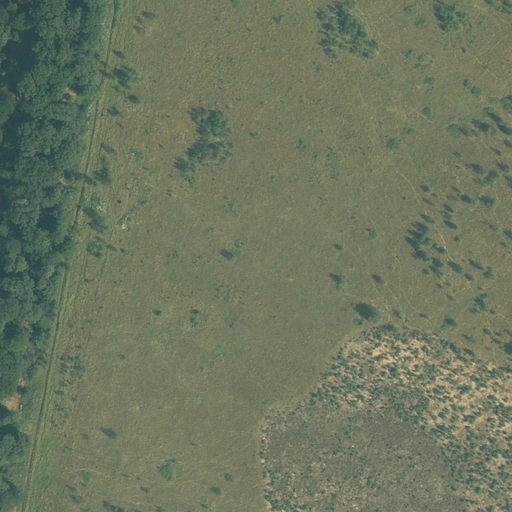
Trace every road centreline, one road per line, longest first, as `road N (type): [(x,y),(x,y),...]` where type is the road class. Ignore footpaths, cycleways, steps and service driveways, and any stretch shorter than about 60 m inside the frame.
road 1 (unknown): [(20,511),(113,0)]
road 2 (track): [(0,372),(60,0)]
